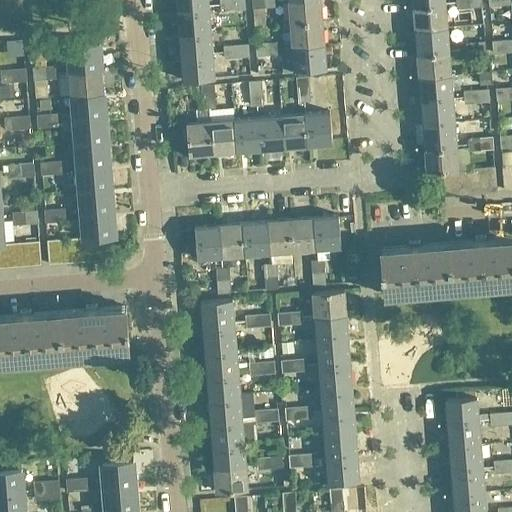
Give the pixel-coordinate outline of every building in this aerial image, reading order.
[(209,6),(208,0),(176,0),(177,9),(209,6)] [(233,11),(232,0),(222,0),(220,0),(221,12),(233,11)] [(245,10),(244,0),(232,0),(233,11),(245,10)] [(265,8),(264,0),(252,0),(253,9),(265,8)] [(277,7),(276,0),(264,0),(265,8),(277,7)] [(322,21),(320,0),(289,0),(288,0),(290,24),(322,21)] [(469,8),(468,0),(456,0),(457,9),(469,8)] [(447,27),(445,4),(413,6),(415,30),(447,27)] [(211,30),(209,6),(177,9),(179,32),(211,30)] [(324,45),(322,21),(290,24),(292,47),(324,45)] [(449,51),(447,27),(415,30),(417,54),(449,51)] [(212,54),(211,30),(179,32),(181,56),(212,54)] [(505,53),(504,41),(492,42),(493,54),(505,53)] [(281,54),(280,43),(266,44),(267,55),(281,54)] [(485,55),(484,43),(472,44),(473,56),(485,55)] [(102,69),(100,44),(67,47),(69,71),(102,69)] [(267,55),(266,44),(256,45),(258,74),(269,73),(267,55)] [(473,56),(472,44),(460,45),(461,57),(473,56)] [(326,69),(324,45),(292,47),(294,72),(326,69)] [(237,58),(236,46),(224,47),(225,59),(237,58)] [(249,57),(248,46),(236,46),(237,58),(249,57)] [(44,50),(34,51),(35,64),(45,63),(44,50)] [(451,75),(449,51),(417,54),(419,77),(451,75)] [(214,78),(212,54),(181,56),(183,80),(214,78)] [(58,78),(57,66),(44,67),(44,73),(47,73),(47,79),(58,78)] [(44,73),(44,67),(33,68),(34,80),(47,79),(47,73),(44,73)] [(26,81),(25,69),(14,70),(15,76),(12,76),(13,82),(26,81)] [(104,92),(102,69),(69,71),(71,95),(104,92)] [(15,76),(14,70),(1,71),(2,83),(13,82),(12,76),(15,76)] [(490,73),(479,74),(480,86),(491,86),(490,73)] [(453,99),(451,75),(419,77),(421,101),(453,99)] [(309,89),(308,77),(296,78),(297,90),(309,89)] [(262,93),(261,81),(249,82),(250,94),(262,93)] [(214,97),(213,85),(202,86),(203,98),(214,97)] [(310,101),(309,89),(297,90),(298,102),(310,101)] [(509,100),(508,89),(496,90),(497,101),(509,100)] [(489,102),(488,90),(476,91),(477,103),(489,102)] [(477,103),(476,91),(463,92),(464,104),(477,103)] [(106,116),(104,92),(71,95),(73,119),(106,116)] [(263,105),(262,93),(250,94),(251,105),(263,105)] [(215,109),(214,97),(203,98),(203,110),(209,109),(215,109)] [(454,122),(453,99),(421,101),(423,125),(454,122)] [(210,122),(213,154),(237,152),(234,120),(233,107),(215,109),(209,109),(210,122)] [(189,156),(213,154),(210,122),(209,109),(203,110),(195,110),(196,123),(186,124),(187,130),(188,142),(189,156)] [(266,110),(257,111),(258,118),(260,150),(284,148),(281,116),(267,117),(266,110)] [(332,144),(329,112),(305,114),(308,146),(332,144)] [(62,125),(61,114),(48,115),(48,121),(51,120),(51,126),(62,125)] [(308,146),(305,114),(281,116),(284,148),(308,146)] [(48,121),(48,115),(37,116),(38,127),(51,126),(51,120),(48,121)] [(30,128),(29,116),(18,117),(19,123),(16,123),(16,129),(30,128)] [(107,140),(106,116),(73,119),(75,142),(107,140)] [(19,123),(18,117),(5,118),(5,130),(16,129),(16,123),(19,123)] [(260,150),(258,118),(234,120),(237,152),(260,150)] [(456,146),(454,122),(423,125),(425,149),(456,146)] [(187,130),(173,131),(175,157),(189,156),(188,142),(187,130)] [(511,147),(511,138),(511,136),(500,137),(501,149),(511,147)] [(493,149),(492,138),(479,139),(480,150),(493,149)] [(480,150),(479,139),(467,140),(468,151),(480,150)] [(109,163),(107,140),(75,142),(77,166),(109,163)] [(446,171),(458,170),(456,146),(425,149),(427,173),(434,172),(446,171)] [(66,173),(65,161),(51,162),(52,168),(55,168),(55,174),(66,173)] [(52,168),(51,162),(41,163),(42,175),(55,174),(55,168),(52,168)] [(111,187),(109,163),(77,166),(79,190),(111,187)] [(33,176),(33,164),(22,165),(22,171),(19,171),(20,177),(33,176)] [(22,171),(22,165),(8,166),(9,171),(9,177),(20,177),(19,171),(22,171)] [(511,190),(511,165),(503,167),(505,191),(511,190)] [(496,192),(494,167),(482,168),(484,193),(496,192)] [(484,193),(482,168),(470,169),(472,194),(484,193)] [(472,194),(470,169),(458,170),(460,195),(472,194)] [(460,195),(458,170),(446,171),(448,196),(460,195)] [(448,196),(446,171),(434,172),(436,197),(448,196)] [(113,211),(111,187),(79,190),(81,213),(113,211)] [(69,221),(68,208),(55,210),(56,216),(58,215),(59,222),(69,221)] [(56,216),(55,210),(44,210),(45,223),(59,222),(58,215),(56,216)] [(37,223),(36,211),(25,212),(26,218),(23,218),(24,224),(37,223)] [(115,235),(113,211),(81,213),(83,238),(95,237),(107,236),(115,235)] [(26,218),(25,212),(15,213),(12,213),(13,226),(15,225),(24,224),(23,218),(26,218)] [(341,247),(338,215),(314,217),(316,249),(341,247)] [(316,249),(314,217),(290,219),(293,251),(316,249)] [(293,251),(290,219),(266,221),(269,253),(293,251)] [(269,253),(266,221),(243,223),(245,255),(269,253)] [(245,255),(243,223),(219,225),(221,257),(245,255)] [(221,257),(219,225),(194,227),(197,259),(221,257)] [(109,260),(107,236),(95,237),(97,261),(109,260)] [(97,261),(95,237),(83,238),(85,262),(97,261)] [(448,244),(451,290),(511,284),(511,238),(485,241),(485,237),(474,238),(474,242),(448,244)] [(85,262),(83,238),(71,239),(73,263),(85,262)] [(73,263),(71,239),(59,240),(61,264),(73,263)] [(61,264),(59,240),(47,241),(49,265),(61,264)] [(41,265),(39,241),(27,242),(29,266),(41,265)] [(29,266),(27,242),(14,243),(17,267),(29,266)] [(451,290),(448,244),(420,246),(420,242),(409,243),(409,247),(381,249),(382,270),(380,270),(381,274),(383,274),(385,295),(451,290)] [(17,267),(14,243),(3,244),(5,268),(17,267)] [(325,273),(324,261),(312,262),(313,274),(325,273)] [(277,277),(276,265),(264,266),(265,278),(277,277)] [(230,281),(229,269),(217,270),(218,281),(230,281)] [(325,285),(325,273),(313,274),(314,286),(325,285)] [(278,289),(277,277),(265,278),(266,290),(278,289)] [(231,292),(230,281),(218,281),(219,293),(231,292)] [(346,314),(344,290),(312,293),(314,317),(346,314)] [(234,323),(232,299),(200,301),(202,326),(234,323)] [(63,359),(130,353),(126,307),(97,309),(96,305),(85,306),(85,310),(59,312),(63,359)] [(63,359),(59,312),(31,315),(31,311),(19,312),(20,316),(0,317),(0,363),(29,362),(63,359)] [(302,324),(301,312),(289,313),(290,325),(302,324)] [(290,325),(289,313),(277,314),(278,326),(290,325)] [(270,327),(269,314),(257,315),(258,327),(270,327)] [(348,338),(346,314),(314,317),(316,340),(348,338)] [(258,327),(257,315),(245,316),(246,328),(258,327)] [(236,347),(234,323),(202,326),(204,349),(236,347)] [(350,361),(348,338),(316,340),(318,364),(350,361)] [(238,370),(236,347),(204,349),(206,373),(238,370)] [(269,350),(247,352),(248,361),(269,359),(269,350)] [(306,371),(305,360),(293,361),(294,371),(306,371)] [(294,371),(293,361),(281,361),(282,372),(294,371)] [(351,385),(350,361),(318,364),(320,388),(351,385)] [(274,373),(273,362),(261,363),(262,374),(274,373)] [(262,374),(261,363),(249,364),(250,375),(262,374)] [(240,394),(238,370),(206,373),(208,396),(240,394)] [(353,409),(351,385),(320,388),(322,411),(353,409)] [(242,418),(240,394),(208,396),(210,420),(242,418)] [(478,415),(477,397),(445,399),(447,424),(479,421),(479,420),(491,419),(490,414),(478,415)] [(310,418),(309,407),(297,408),(298,419),(310,418)] [(298,419),(297,408),(285,409),(286,420),(298,419)] [(278,421),(277,409),(265,410),(266,421),(278,421)] [(355,432),(353,409),(322,411),(324,435),(355,432)] [(266,421),(265,410),(253,411),(254,422),(266,421)] [(511,424),(511,412),(502,413),(503,425),(511,424)] [(503,425),(502,413),(490,414),(491,419),(491,426),(503,425)] [(243,441),(242,418),(210,420),(212,444),(243,441)] [(481,445),(479,421),(447,424),(449,447),(481,445)] [(357,456),(355,432),(324,435),(326,459),(357,456)] [(245,465),(243,441),(212,444),(214,467),(245,465)] [(483,469),(481,445),(449,447),(451,471),(483,469)] [(314,465),(313,454),(301,455),(302,466),(314,465)] [(302,466),(301,455),(289,456),(290,467),(302,466)] [(359,480),(357,456),(326,459),(328,483),(359,480)] [(282,468),(281,457),(269,458),(270,469),(282,468)] [(270,469),(269,458),(257,459),(258,470),(270,469)] [(507,472),(506,461),(494,462),(495,473),(507,472)] [(135,486),(133,462),(102,464),(104,489),(135,486)] [(247,489),(245,465),(214,467),(216,492),(247,489)] [(485,492),(483,469),(451,471),(453,495),(485,492)] [(0,497),(23,495),(21,471),(0,472),(0,497)] [(91,490),(90,478),(77,479),(77,485),(80,485),(81,491),(91,490)] [(77,485),(77,479),(67,480),(68,492),(81,491),(80,485),(77,485)] [(60,498),(58,481),(48,482),(48,490),(46,490),(46,499),(60,498)] [(48,490),(48,482),(34,483),(36,500),(46,499),(46,490),(48,490)] [(109,511),(137,510),(135,486),(104,489),(105,511),(109,511)] [(343,500),(342,489),(330,490),(331,501),(343,500)] [(295,504),(294,492),(282,493),(283,505),(295,504)] [(486,511),(485,492),(453,495),(454,511),(486,511)] [(0,511),(24,511),(23,495),(0,497),(0,511)] [(247,508),(246,496),(235,497),(235,509),(247,508)] [(343,511),(343,500),(331,501),(331,511),(343,511)]
